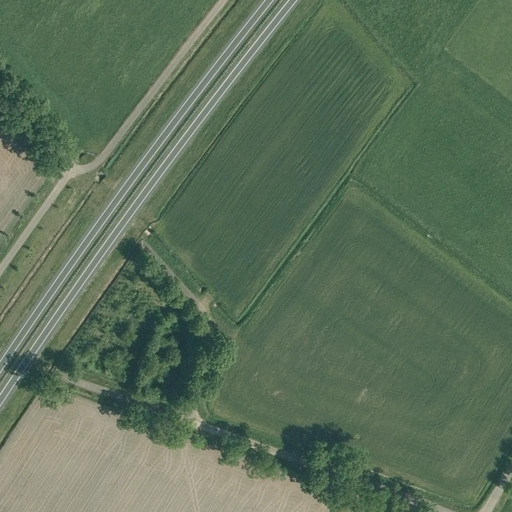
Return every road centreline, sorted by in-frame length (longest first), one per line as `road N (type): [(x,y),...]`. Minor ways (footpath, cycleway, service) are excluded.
road 1 (trunk): [(0,402),(294,0)]
road 2 (trunk): [(270,0),(0,369)]
road 3 (unclassified): [(437,511),(187,419)]
road 4 (unclassified): [(187,419),(211,330),(150,252)]
road 5 (unclassified): [(187,419),(62,375)]
road 6 (unclassified): [(71,166),(0,269)]
